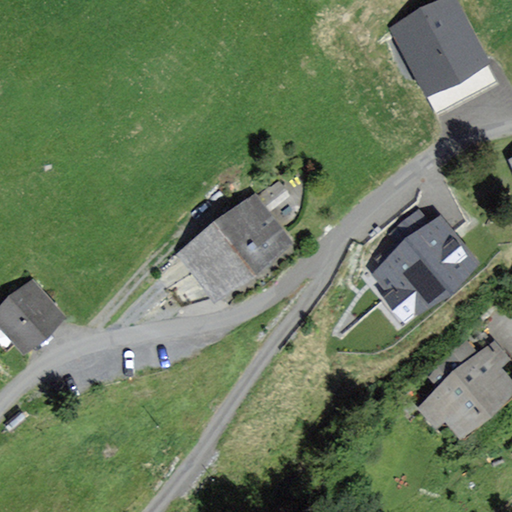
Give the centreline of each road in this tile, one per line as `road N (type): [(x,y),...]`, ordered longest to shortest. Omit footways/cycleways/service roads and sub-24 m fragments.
road 1 (residential): [(337,250),(249,308),(52,360),(0,405)]
road 2 (residential): [(337,250),(308,302),(150,511)]
road 3 (residential): [(511,125),(447,148),(354,220),(337,250)]
road 4 (track): [(197,221),(79,348)]
